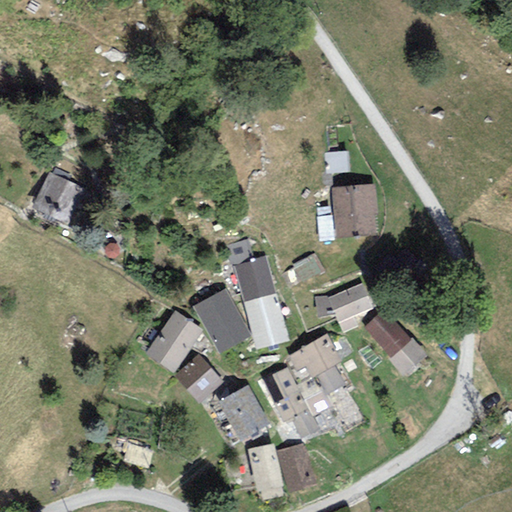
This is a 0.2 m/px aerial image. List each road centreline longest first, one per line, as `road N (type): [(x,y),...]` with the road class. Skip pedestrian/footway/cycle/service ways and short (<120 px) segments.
road 1 (unclassified): [(288,0),(439,218),(460,270),(467,323),(460,380),(439,427),(388,471),(308,511)]
road 2 (unclassified): [(187,511),(125,493),(46,511)]
